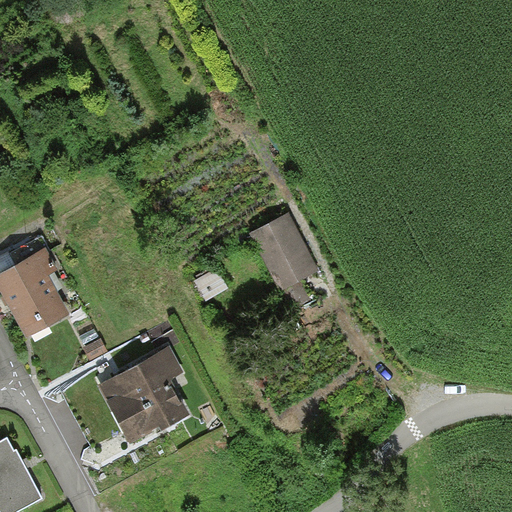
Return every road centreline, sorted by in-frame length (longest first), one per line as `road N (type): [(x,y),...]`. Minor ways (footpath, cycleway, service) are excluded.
road 1 (residential): [(511,402),(474,399),(416,426),(358,488),(322,511)]
road 2 (residential): [(98,511),(18,375)]
